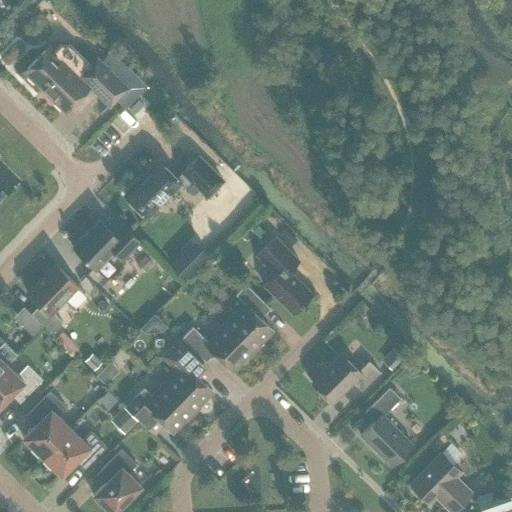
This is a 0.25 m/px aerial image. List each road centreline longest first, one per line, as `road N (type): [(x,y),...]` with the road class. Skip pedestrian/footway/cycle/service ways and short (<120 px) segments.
road 1 (residential): [(183,511),(181,478),(258,395)]
road 2 (residential): [(322,511),(307,441),(258,395)]
